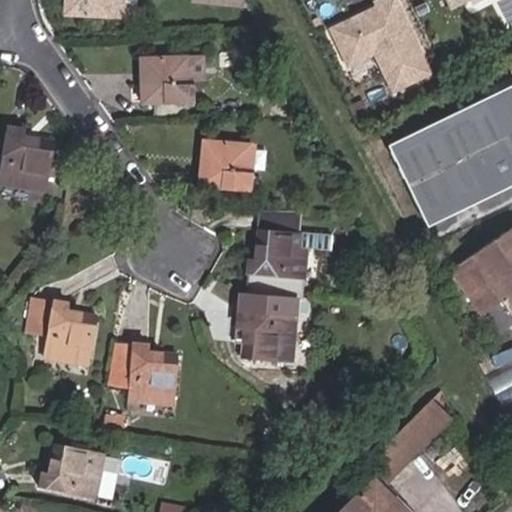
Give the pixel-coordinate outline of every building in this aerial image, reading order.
[(135,2),(134,0),(74,0),(75,4),(69,3),(68,15),(126,17),(127,2),(135,2)] [(429,75),(393,0),(381,0),(375,3),(377,8),(330,30),(346,64),(369,53),(380,56),(397,90),(429,75)] [(465,0),(445,0),(449,8),(465,0)] [(192,102),(192,80),(203,80),(201,56),(139,58),(139,72),(144,72),(145,80),(139,80),(140,104),(155,104),(183,103),(192,102)] [(426,227),(511,185),(511,84),(387,145),(426,227)] [(184,114),(183,103),(155,104),(155,115),(184,114)] [(46,183),(52,141),(36,138),(35,144),(22,142),(23,136),(24,130),(7,127),(0,171),(0,183),(30,188),(31,180),(46,183)] [(35,144),(36,138),(23,136),(22,142),(35,144)] [(248,171),(250,146),(208,142),(207,154),(213,154),(212,169),(206,168),(200,168),(199,187),(249,191),(251,171),(248,171)] [(44,190),(46,183),(31,180),(30,188),(44,190)] [(256,210),(256,232),(293,232),(293,210),(256,210)] [(511,227),(450,269),(481,314),(501,300),(511,315),(511,227)] [(244,262),(243,294),(292,297),(299,297),(300,247),(325,247),(325,232),(300,232),(293,232),(256,232),(252,231),(252,244),(261,244),(261,262),(244,262)] [(279,363),(280,349),(290,349),(292,297),(243,294),(236,295),(234,327),(249,330),(247,347),(239,347),(239,360),(279,363)] [(46,337),(52,301),(30,298),(24,334),(46,337)] [(89,357),(97,315),(81,313),(80,319),(66,316),(67,310),(68,304),(52,301),(46,337),(42,357),(73,362),(75,355),(89,357)] [(80,319),(81,313),(67,310),(66,316),(80,319)] [(128,389),(131,344),(113,343),(106,386),(128,389)] [(174,396),(177,354),(161,352),(161,358),(147,357),(147,352),(148,345),(131,344),(128,389),(127,400),(159,402),(159,395),(174,396)] [(88,365),(89,357),(75,355),(73,362),(88,365)] [(174,403),(174,396),(159,395),(159,402),(174,403)] [(313,439),(334,415),(313,397),(292,421),(313,439)] [(403,462),(449,416),(432,399),(386,445),(403,462)] [(323,449),(346,423),(335,413),(334,415),(313,439),(312,440),(323,449)] [(122,432),(125,418),(105,414),(102,429),(122,432)] [(93,500),(100,471),(90,469),(93,453),(52,445),(50,456),(55,457),(52,471),(47,470),(41,469),(37,488),(93,500)] [(379,486),(403,462),(386,445),(365,466),(376,477),(374,480),(379,486)] [(100,471),(103,455),(93,453),(90,469),(100,471)] [(119,474),(122,459),(103,455),(100,471),(119,474)] [(52,471),(55,457),(50,456),(47,470),(52,471)] [(405,511),(379,486),(374,480),(341,511),(405,511)] [(184,511),(185,507),(161,502),(158,511),(184,511)]
